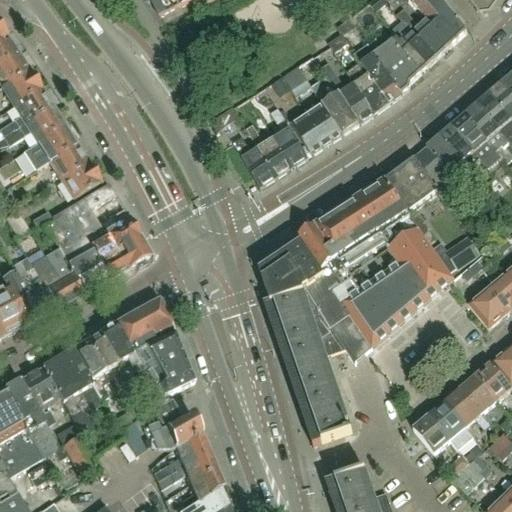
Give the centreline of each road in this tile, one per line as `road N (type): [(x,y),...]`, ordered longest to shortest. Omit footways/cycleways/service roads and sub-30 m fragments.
road 1 (secondary): [(224,244),(362,157),(511,35)]
road 2 (secondary): [(32,0),(122,138),(186,266)]
road 3 (secondary): [(224,244),(167,133),(72,0)]
road 4 (secondary): [(290,478),(224,244)]
road 5 (secondary): [(186,266),(264,486)]
road 6 (residential): [(186,266),(0,373)]
road 7 (residential): [(385,446),(511,329)]
